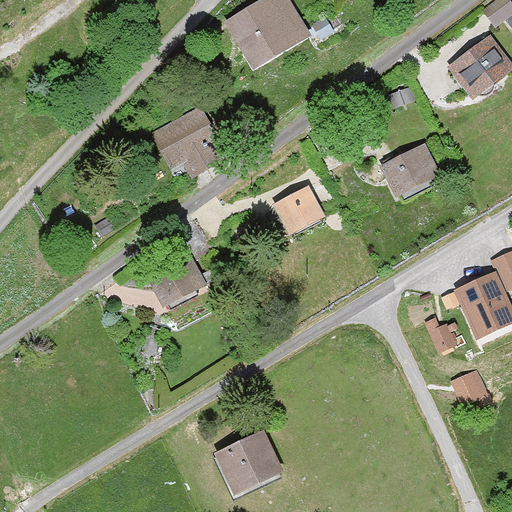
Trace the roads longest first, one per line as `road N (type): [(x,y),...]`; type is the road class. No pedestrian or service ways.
road 1 (residential): [(0,345),(467,0)]
road 2 (residential): [(29,511),(374,299)]
road 3 (residential): [(374,299),(474,511)]
road 4 (residential): [(374,299),(511,217)]
